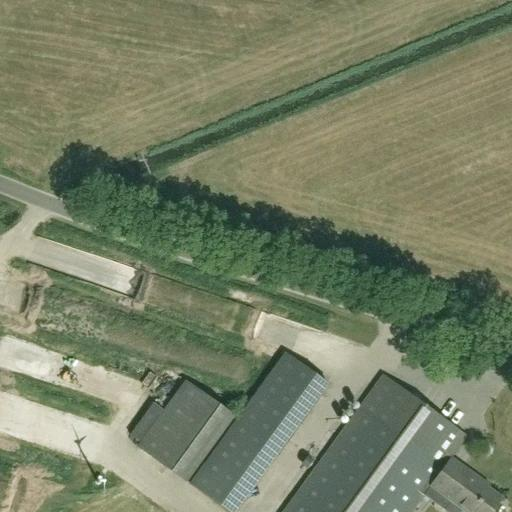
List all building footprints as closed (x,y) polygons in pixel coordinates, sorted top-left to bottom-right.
[(26,262),(52,270),(59,246),(33,239),(26,262)] [(238,511),(328,386),(287,356),(192,486),(227,511),(238,511)] [(359,407),(284,511),(411,511),(424,494),(441,471),(466,436),(382,375),(359,407)] [(185,382),(138,447),(185,482),(233,416),(185,382)] [(129,436),(140,444),(163,411),(153,404),(129,436)] [(461,485),(441,471),(424,494),(449,511),(460,511),(464,507),(470,511),(491,511),(503,495),(485,482),(486,480),(471,470),(461,485)]
